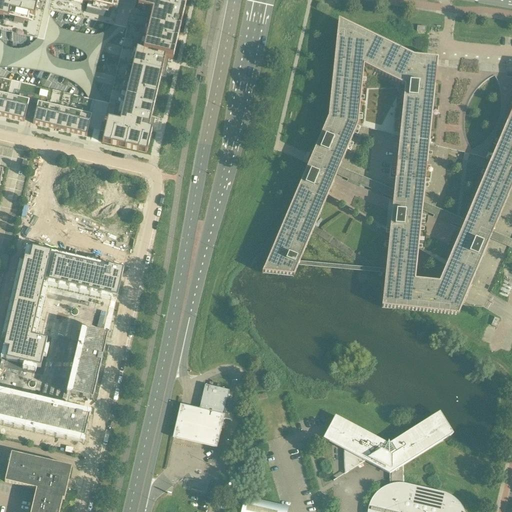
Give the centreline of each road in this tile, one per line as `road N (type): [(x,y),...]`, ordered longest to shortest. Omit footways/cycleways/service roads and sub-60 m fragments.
road 1 (secondary): [(141,511),(262,0)]
road 2 (secondary): [(234,0),(129,511)]
road 3 (residential): [(80,511),(159,177),(0,135)]
road 4 (unknown): [(123,326),(31,304),(10,312),(0,328)]
